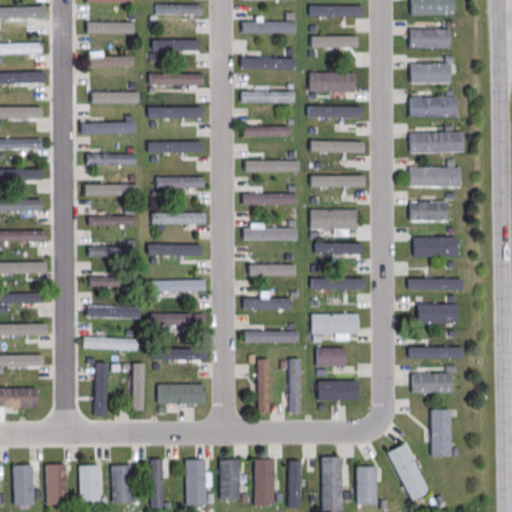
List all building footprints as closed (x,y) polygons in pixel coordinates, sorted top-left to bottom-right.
[(452,0),(409,0),(410,15),(452,15),(452,0)] [(155,5),(155,16),(200,16),(200,5),(155,5)] [(0,18),(24,19),(24,25),(37,25),(37,17),(42,17),(42,8),(0,8),(0,18)] [(239,21),(239,32),(294,32),(294,21),(239,21)] [(84,34),(136,34),(136,23),(84,23),(84,34)] [(408,48),(449,48),(449,28),(408,28),(408,48)] [(361,48),(361,37),(308,37),(308,47),(361,48)] [(202,40),(156,40),(156,50),(202,50),(202,40)] [(43,43),(0,43),(0,53),(43,54),(43,43)] [(103,52),(86,52),(86,67),(131,67),(131,56),(103,56),(103,52)] [(239,68),(293,68),(293,57),(239,57),(239,68)] [(450,64),(409,64),(409,83),(450,83),(450,64)] [(0,83),(40,83),(40,72),(0,72),(0,83)] [(354,73),(308,73),(308,92),(354,92),(354,73)] [(202,74),(148,74),(148,85),(202,85),(202,74)] [(293,91),(239,91),(239,103),(293,103),(293,91)] [(408,97),(408,117),(455,117),(455,97),(408,97)] [(356,107),(309,107),(309,125),(356,125),(356,107)] [(242,127),(242,137),(289,137),(289,127),(242,127)] [(408,153),(462,153),(462,133),(408,133),(408,153)] [(0,149),(41,149),(41,139),(0,139),(0,149)] [(133,154),(86,154),(86,165),(133,165),(133,154)] [(459,168),(408,168),(408,187),(459,187),(459,168)] [(309,195),(354,195),(354,176),(309,176),(309,195)] [(203,177),(155,177),(155,188),(203,188),(203,177)] [(295,204),(295,193),(241,193),(241,204),(295,204)] [(0,198),(0,210),(42,210),(42,199),(0,198)] [(356,210),(309,210),(309,230),(356,230),(356,210)] [(87,216),(87,225),(134,225),(134,216),(87,216)] [(295,229),(242,229),(242,240),(295,240),(295,229)] [(0,241),(45,241),(45,230),(0,230),(0,241)] [(337,263),(337,269),(353,269),(353,243),(314,243),(314,263),(337,263)] [(87,256),(132,257),(132,247),(87,246),(87,256)] [(88,287),(134,287),(134,277),(88,277),(88,287)] [(315,278),(315,298),(350,298),(350,278),(315,278)] [(203,280),(149,280),(149,291),(203,291),(203,280)] [(41,293),(0,293),(0,302),(41,303),(41,293)] [(289,298),(242,298),(242,310),(289,310),(289,298)] [(450,324),(450,305),(411,305),(411,324),(450,324)] [(87,318),(134,318),(134,308),(87,308),(87,318)] [(203,326),(203,314),(149,314),(149,326),(203,326)] [(310,333),(357,333),(357,314),(310,314),(310,333)] [(296,331),(243,331),(243,343),(296,343),(296,331)] [(345,348),(315,348),(315,367),(345,367),(345,348)] [(151,361),(206,361),(206,349),(151,349),(151,361)] [(257,412),(268,412),(268,359),(257,359),(257,412)] [(299,359),(288,359),(288,412),(299,412),(299,359)] [(95,411),(106,411),(106,361),(95,361),(95,411)] [(450,374),(410,374),(410,393),(450,393),(450,374)] [(316,383),(316,401),(362,401),(362,383),(316,383)] [(156,404),(203,404),(203,385),(156,385),(156,404)] [(0,406),(36,406),(36,388),(0,388),(0,406)] [(450,409),(430,409),(430,456),(450,456),(450,409)] [(404,444),(386,452),(410,501),(428,492),(404,444)] [(340,510),(340,457),(321,457),(321,510),(340,510)] [(149,507),(161,507),(161,459),(149,459),(149,507)] [(184,459),(184,505),(204,505),(204,459),(184,459)] [(238,459),(219,459),(219,499),(238,499),(238,459)] [(254,505),(272,505),(272,459),(254,459),(254,505)] [(65,464),(46,464),(46,504),(65,504),(65,464)] [(13,504),(32,504),(32,465),(12,465),(13,504)] [(98,465),(79,465),(79,503),(98,503),(98,465)] [(111,465),(111,502),(131,502),(131,465),(111,465)] [(375,503),(375,466),(355,466),(355,503),(375,503)]
